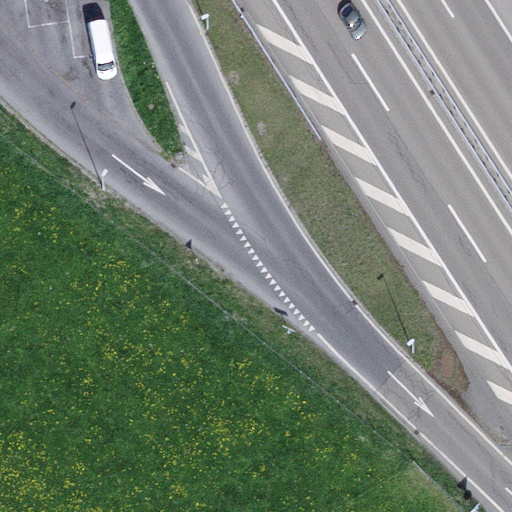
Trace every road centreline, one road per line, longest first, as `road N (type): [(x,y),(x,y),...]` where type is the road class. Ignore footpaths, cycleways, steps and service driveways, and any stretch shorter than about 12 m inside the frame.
road 1 (motorway): [(316,0),(511,305)]
road 2 (motorway): [(311,299),(511,495)]
road 3 (motorway): [(511,105),(444,0)]
